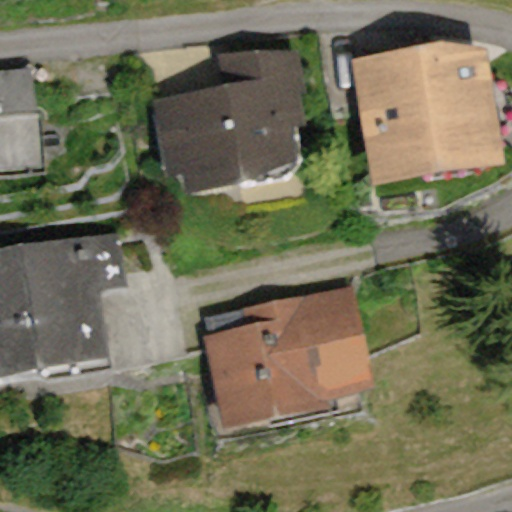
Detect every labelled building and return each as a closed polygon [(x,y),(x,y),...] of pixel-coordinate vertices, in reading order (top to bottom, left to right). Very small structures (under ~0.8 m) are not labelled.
[(483,52),(354,65),(367,190),(496,176),(483,52)] [(307,173),(300,57),(151,65),(158,181),(307,173)] [(31,74),(0,77),(0,169),(41,165),(31,74)] [(117,235),(0,255),(0,384),(112,366),(100,291),(126,286),(117,235)] [(337,368),(326,299),(235,313),(238,327),(169,337),(185,442),(285,427),(277,377),(337,368)]
